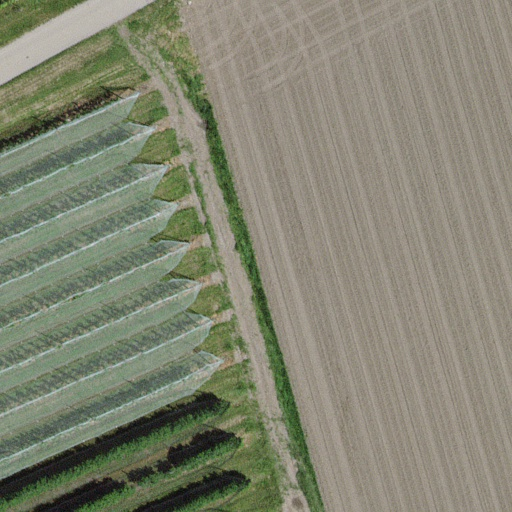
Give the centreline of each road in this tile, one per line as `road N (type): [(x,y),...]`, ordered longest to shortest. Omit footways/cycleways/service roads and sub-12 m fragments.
road 1 (track): [(295,511),(182,78),(132,30),(121,8)]
road 2 (unclassified): [(0,73),(135,0)]
